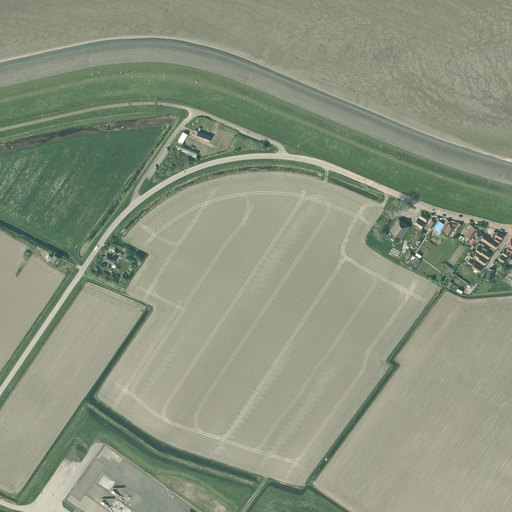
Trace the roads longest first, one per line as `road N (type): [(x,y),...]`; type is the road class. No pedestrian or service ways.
road 1 (tertiary): [(510,232),(284,156)]
road 2 (tertiary): [(0,392),(134,203)]
road 3 (tertiary): [(134,203),(209,163),(284,156)]
